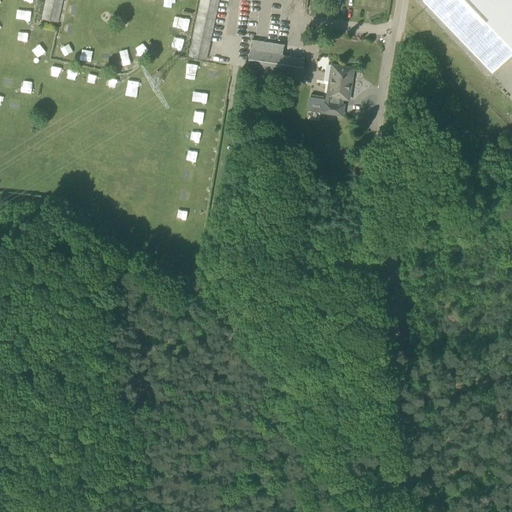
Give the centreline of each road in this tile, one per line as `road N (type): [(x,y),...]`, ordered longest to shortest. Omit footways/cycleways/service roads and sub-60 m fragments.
road 1 (track): [(0,195),(78,208),(245,330),(364,511)]
road 2 (track): [(386,143),(373,267),(398,511)]
road 3 (track): [(511,141),(402,22)]
road 4 (unclassified): [(404,0),(386,143)]
road 5 (track): [(394,462),(511,420)]
